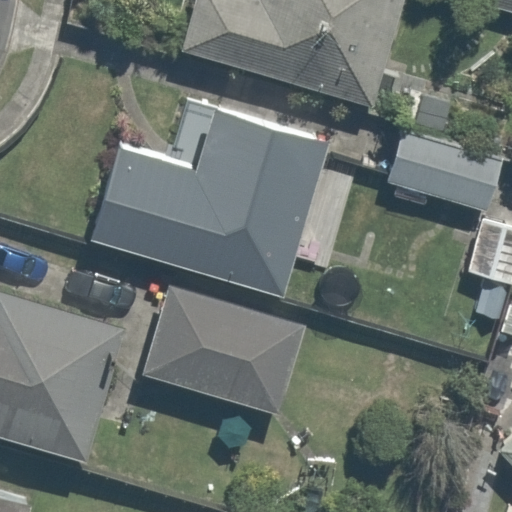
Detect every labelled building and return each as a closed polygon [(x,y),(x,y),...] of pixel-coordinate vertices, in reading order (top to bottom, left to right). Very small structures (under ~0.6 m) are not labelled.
[(396,0),(173,0),(162,35),(366,98),(396,0)] [(276,281),(312,130),(203,104),(187,171),(91,147),(71,232),(276,281)] [(511,148),(386,110),(368,172),(445,195),(435,227),(464,235),(456,259),(497,272),(511,221),(511,148)] [(298,315),(163,270),(132,363),(266,408),(298,315)] [(0,430),(77,452),(115,312),(0,280),(0,430)] [(511,412),(484,441),(511,468),(511,412)] [(0,511),(15,511),(21,489),(0,484),(0,511)]
